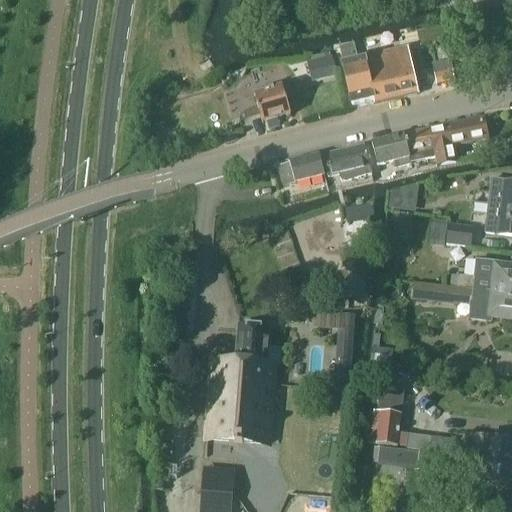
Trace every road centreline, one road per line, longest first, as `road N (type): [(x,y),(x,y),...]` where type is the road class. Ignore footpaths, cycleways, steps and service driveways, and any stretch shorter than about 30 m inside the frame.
road 1 (unclassified): [(0,236),(206,170),(471,97),(511,93)]
road 2 (secondary): [(97,511),(95,291),(128,0)]
road 3 (secondary): [(90,0),(59,272),(60,511)]
